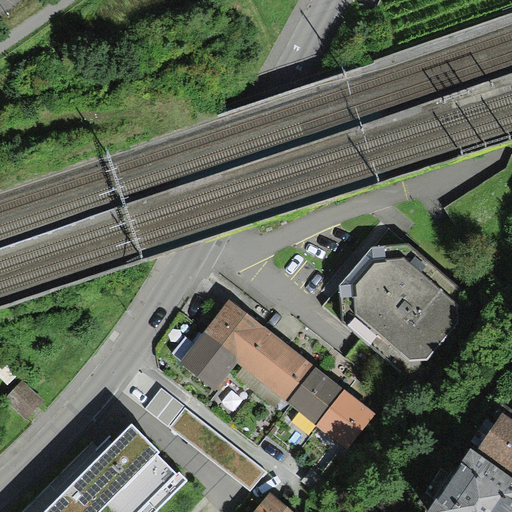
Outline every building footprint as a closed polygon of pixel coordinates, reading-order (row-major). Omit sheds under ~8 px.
[(382,228),(317,308),(413,384),(477,304),(382,228)] [(177,353),(213,380),(232,355),(342,437),(372,397),(226,288),(177,353)] [(21,384),(4,399),(24,420),(40,405),(21,384)] [(168,429),(182,410),(158,392),(144,411),(168,429)] [(263,470),(182,410),(168,429),(165,432),(247,492),(263,470)] [(511,424),(501,417),(478,452),(511,473),(511,424)] [(115,511),(161,460),(117,422),(38,511),(115,511)] [(426,511),(507,511),(511,505),(511,484),(467,453),(426,511)] [(326,481),(311,470),(302,483),(317,494),(326,481)] [(286,511),(267,498),(256,511),(286,511)]
